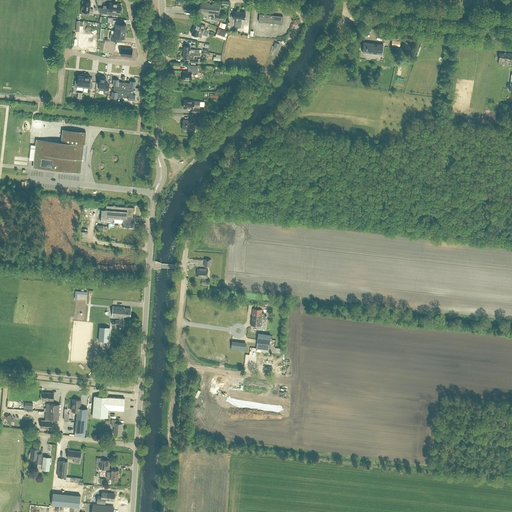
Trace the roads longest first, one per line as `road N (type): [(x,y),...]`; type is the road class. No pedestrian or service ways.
road 1 (unclassified): [(175,266),(183,266),(195,217),(219,173),(292,101),(337,28)]
road 2 (track): [(275,4),(301,20),(277,68),(187,157),(156,157)]
road 3 (track): [(167,511),(181,299)]
road 4 (tertiary): [(137,445),(148,265)]
road 5 (unclassified): [(511,33),(361,16)]
road 6 (track): [(148,273),(0,257)]
road 7 (track): [(0,373),(140,388)]
road 8 (residential): [(137,445),(0,429)]
road 9 (residential): [(59,101),(64,50),(140,64)]
road 10 (residential): [(28,178),(154,192)]
